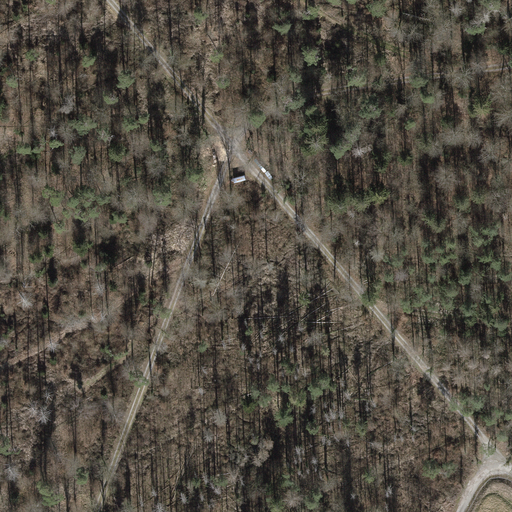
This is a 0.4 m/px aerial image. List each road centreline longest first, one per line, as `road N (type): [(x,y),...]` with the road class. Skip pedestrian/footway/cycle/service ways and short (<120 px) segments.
road 1 (track): [(106,0),(494,445)]
road 2 (track): [(98,511),(230,147)]
road 3 (track): [(511,62),(303,93),(261,112),(230,147)]
